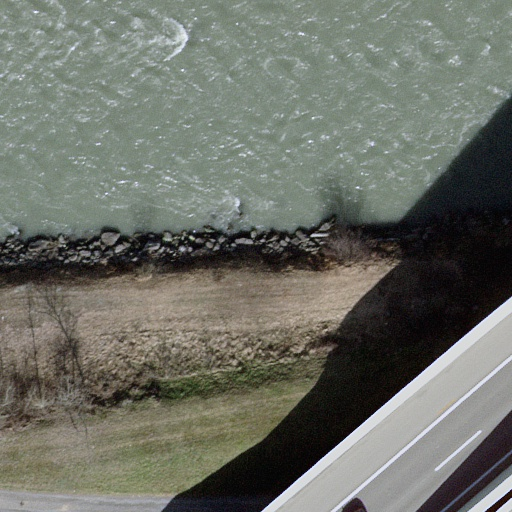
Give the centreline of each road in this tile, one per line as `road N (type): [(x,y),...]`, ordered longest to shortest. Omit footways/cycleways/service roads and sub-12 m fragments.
road 1 (track): [(511,502),(329,511)]
road 2 (track): [(170,511),(0,504)]
road 3 (motorway): [(511,403),(386,511)]
